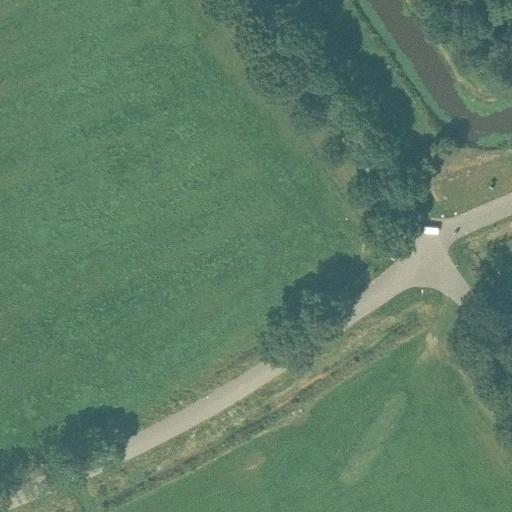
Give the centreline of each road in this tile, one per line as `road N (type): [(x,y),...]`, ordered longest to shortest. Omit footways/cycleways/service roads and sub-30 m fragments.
road 1 (unclassified): [(0,507),(131,461),(243,397),(430,255)]
road 2 (unclassified): [(430,255),(256,0)]
road 3 (unclassified): [(511,370),(430,255)]
